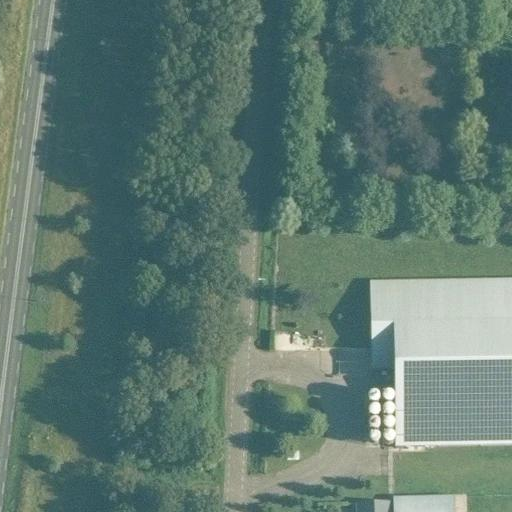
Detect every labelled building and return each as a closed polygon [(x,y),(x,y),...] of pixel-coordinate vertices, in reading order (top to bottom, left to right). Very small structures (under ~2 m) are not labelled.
[(377,0),(377,7),(419,12),(420,0),(377,0)] [(511,280),(370,283),(371,371),(394,370),(395,448),(511,446),(511,280)] [(511,511),(511,486),(496,487),(497,511),(511,511)] [(454,511),(454,498),(393,499),(392,511),(454,511)] [(357,503),(357,504),(357,511),(389,511),(389,502),(357,503)]
